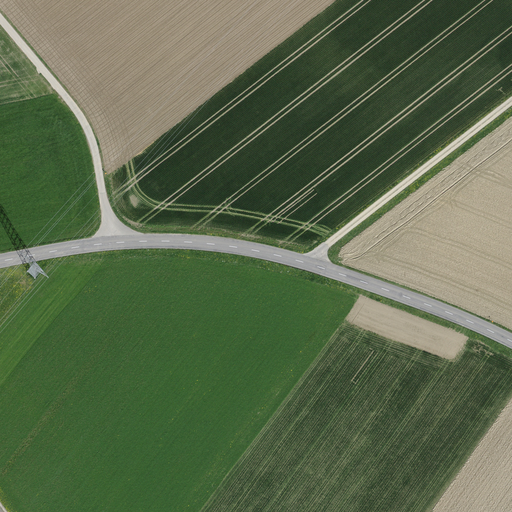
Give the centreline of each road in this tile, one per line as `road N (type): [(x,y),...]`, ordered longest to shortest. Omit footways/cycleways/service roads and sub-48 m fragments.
road 1 (unclassified): [(511,341),(346,276),(234,247),(144,241),(0,260)]
road 2 (track): [(511,100),(307,263)]
road 3 (track): [(0,18),(83,120),(113,243)]
